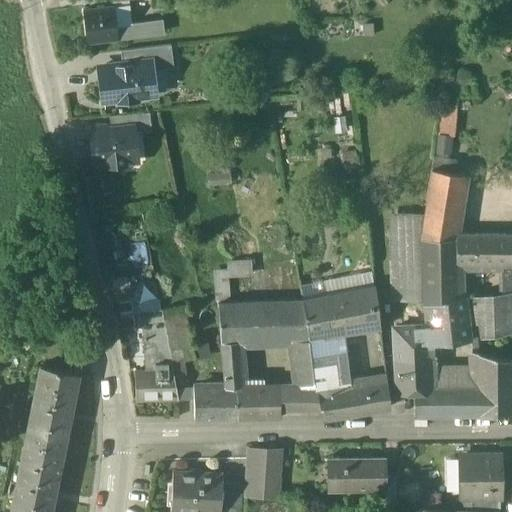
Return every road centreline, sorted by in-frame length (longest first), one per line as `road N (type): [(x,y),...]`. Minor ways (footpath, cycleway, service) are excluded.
road 1 (residential): [(30,0),(105,344),(115,434)]
road 2 (residential): [(115,434),(511,428)]
